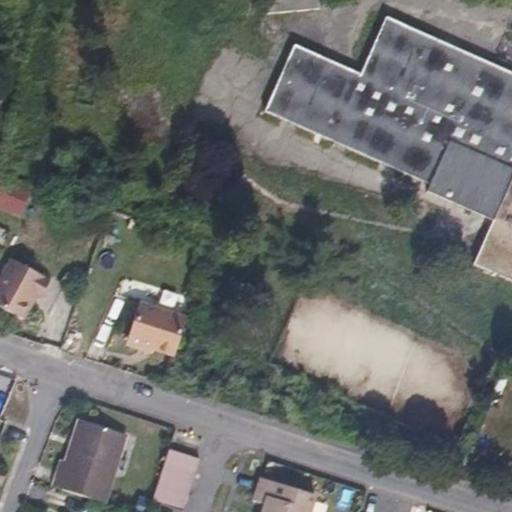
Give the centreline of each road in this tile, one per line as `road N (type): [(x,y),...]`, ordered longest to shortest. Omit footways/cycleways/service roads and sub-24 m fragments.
road 1 (residential): [(231,430),(474,511)]
road 2 (residential): [(52,370),(231,430)]
road 3 (residential): [(10,511),(52,370)]
